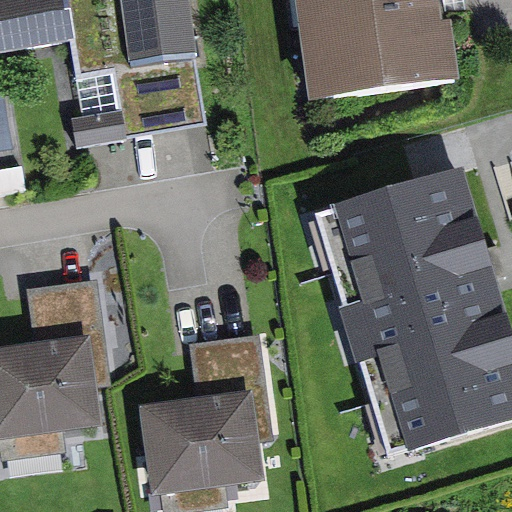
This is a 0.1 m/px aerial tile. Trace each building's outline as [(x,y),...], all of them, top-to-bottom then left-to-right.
[(0,0),(0,58),(73,49),(87,149),(208,133),(189,0),(0,0)] [(294,0),(308,108),(452,90),(441,0),(294,0)] [(410,455),(511,424),(511,321),(466,168),(336,207),(410,455)] [(34,352),(92,344),(99,393),(113,391),(99,286),(27,296),(34,352)] [(198,408),(254,400),(260,448),(276,446),(262,341),(190,350),(198,408)] [(0,449),(104,436),(99,393),(92,344),(34,352),(0,356),(0,449)] [(153,506),(266,491),(260,448),(254,400),(198,408),(141,415),(153,506)]
